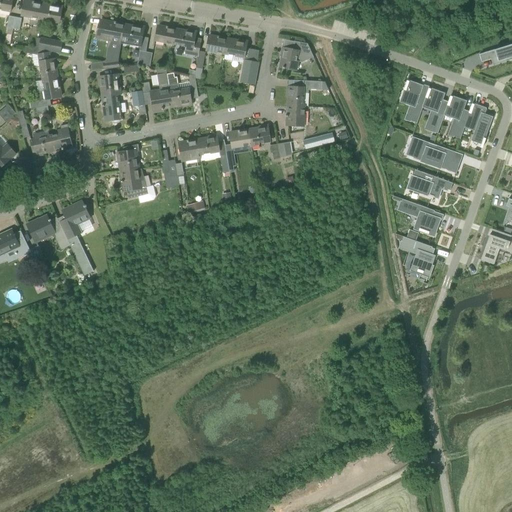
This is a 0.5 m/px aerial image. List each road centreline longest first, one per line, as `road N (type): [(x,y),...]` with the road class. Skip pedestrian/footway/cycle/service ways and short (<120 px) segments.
road 1 (residential): [(272,22),(359,43),(502,98),(505,121),(450,271)]
road 2 (residential): [(88,145),(250,111),(272,22)]
road 3 (residential): [(88,145),(79,69),(87,0)]
road 4 (residential): [(88,145),(84,184),(0,209)]
